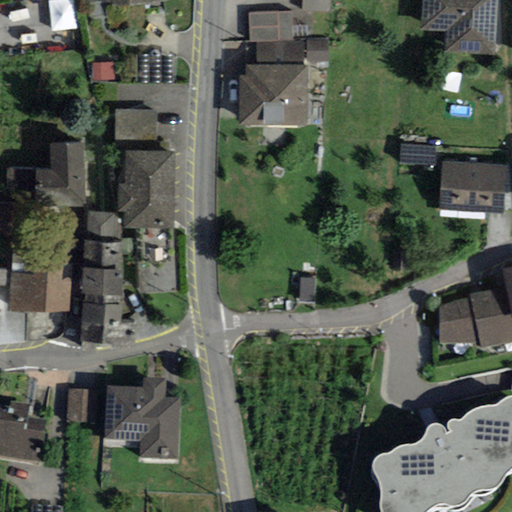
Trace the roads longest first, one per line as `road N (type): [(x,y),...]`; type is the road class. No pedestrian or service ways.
road 1 (residential): [(211,329),(204,247),(214,0)]
road 2 (residential): [(211,329),(355,317),(511,250)]
road 3 (residential): [(0,364),(104,357),(211,329)]
road 4 (residential): [(239,511),(211,329)]
